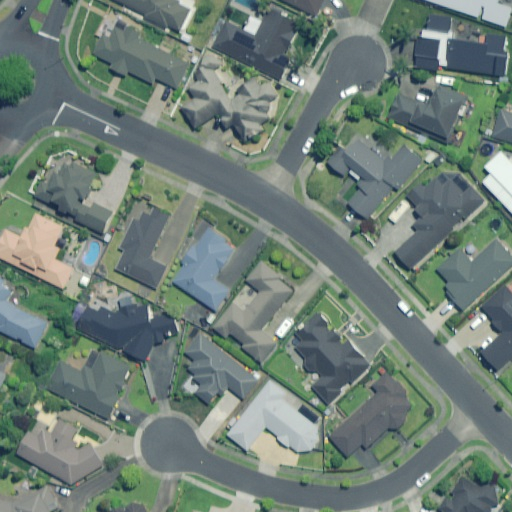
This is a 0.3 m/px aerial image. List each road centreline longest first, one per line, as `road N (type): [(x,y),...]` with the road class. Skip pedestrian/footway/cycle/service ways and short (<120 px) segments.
road 1 (residential): [(471,408),(401,478),(350,497),(245,484),(161,443)]
road 2 (residential): [(263,204),(369,292),(471,408)]
road 3 (residential): [(43,97),(263,204)]
road 4 (residential): [(263,204),(327,95),(355,65)]
